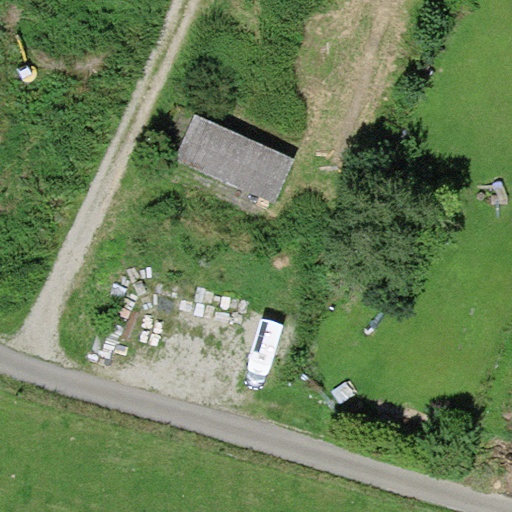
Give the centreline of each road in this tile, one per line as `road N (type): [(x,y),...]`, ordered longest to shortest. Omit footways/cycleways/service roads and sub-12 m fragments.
road 1 (unclassified): [(0,360),(511,511)]
road 2 (track): [(21,370),(95,221),(188,0)]
